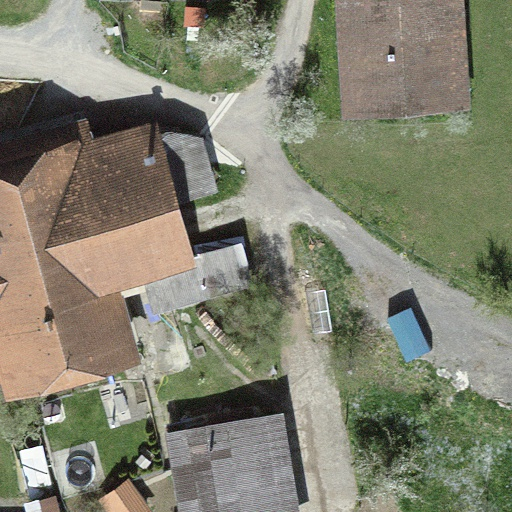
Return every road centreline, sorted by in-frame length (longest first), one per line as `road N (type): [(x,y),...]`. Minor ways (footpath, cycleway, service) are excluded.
road 1 (track): [(0,54),(101,69),(209,115),(362,251),(511,331)]
road 2 (track): [(238,135),(265,95),(296,0)]
